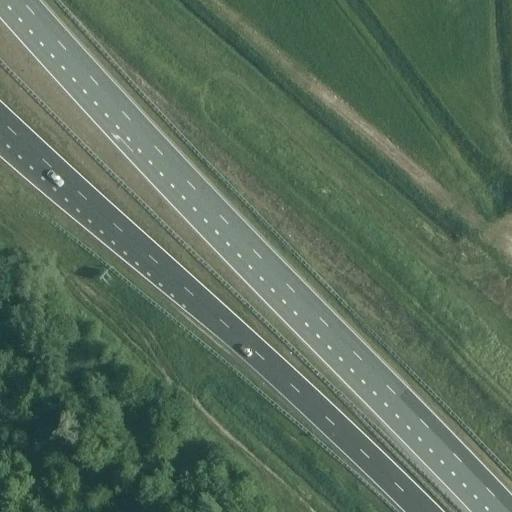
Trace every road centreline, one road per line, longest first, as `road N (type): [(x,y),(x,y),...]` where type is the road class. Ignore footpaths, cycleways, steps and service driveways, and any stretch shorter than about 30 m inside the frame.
road 1 (trunk): [(505,511),(20,0)]
road 2 (trunk): [(0,120),(421,511)]
